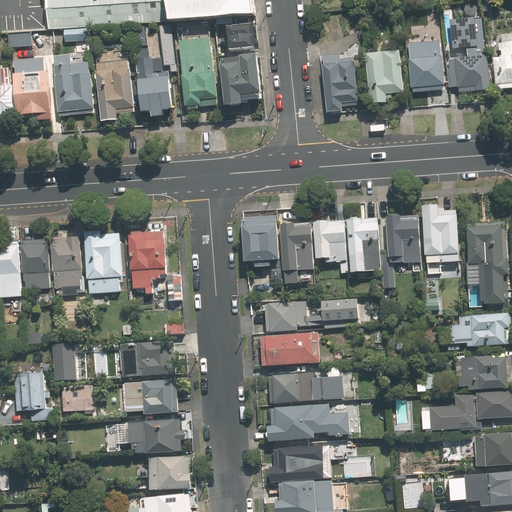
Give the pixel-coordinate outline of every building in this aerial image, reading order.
[(249,0),(49,0),(52,30),(250,14),(249,0)] [(484,14),(456,15),(458,48),(486,46),(484,14)] [(219,51),(255,48),(253,22),(217,25),(219,51)] [(511,88),(511,35),(502,36),(504,58),(499,59),(502,89),(511,88)] [(214,38),(183,40),(189,108),(219,105),(214,38)] [(447,46),(415,47),(417,97),(449,96),(447,46)] [(110,62),(101,63),(106,122),(123,120),(122,114),(139,112),(134,60),(127,60),(126,52),(109,53),(110,62)] [(409,53),(374,53),(373,103),(391,103),(391,94),(409,94),(409,53)] [(219,58),(224,106),(241,104),(240,94),(259,92),(255,54),(219,58)] [(360,54),(323,56),(326,114),(348,113),(347,106),(363,105),(360,54)] [(76,55),(56,57),(60,112),(97,109),(94,61),(76,62),(76,55)] [(53,56),(17,59),(23,119),(58,116),(53,56)] [(141,59),(144,81),(147,112),(158,111),(159,118),(171,117),(170,110),(181,109),(178,77),(166,79),(166,73),(158,74),(156,57),(141,59)] [(454,58),(455,85),(461,85),(461,91),(493,91),(493,57),(454,58)] [(15,67),(0,68),(0,119),(19,118),(15,67)] [(446,204),(428,204),(429,261),(462,260),(462,209),(446,210),(446,204)] [(423,212),(390,214),(392,262),(426,261),(423,212)] [(382,215),(350,218),(354,273),(387,270),(382,215)] [(283,217),(245,219),(248,263),(285,261),(283,217)] [(351,272),(348,219),(317,221),(319,259),(329,258),(329,262),(343,261),(344,272),(351,272)] [(150,232),(134,232),(136,288),(148,288),(148,294),(154,294),(155,298),(170,298),(167,221),(150,221),(150,232)] [(509,221),(472,222),(473,261),(468,261),(469,281),(472,281),(473,294),(485,293),(486,303),(511,302),(511,273),(511,257),(511,258),(509,221)] [(314,222),(285,223),(289,285),(318,284),(314,222)] [(126,231),(91,232),(93,292),(128,292),(126,231)] [(85,238),(55,239),(57,289),(87,288),(85,238)] [(53,240),(25,241),(27,290),(55,289),(53,240)] [(24,242),(0,242),(0,298),(25,298),(24,242)] [(184,275),(169,276),(171,302),(186,300),(184,275)] [(269,302),(269,330),(302,330),(302,325),(328,325),(328,328),(363,328),(363,298),(323,298),(324,316),(311,317),(311,301),(269,302)] [(443,332),(443,344),(511,343),(511,328),(511,327),(511,312),(465,313),(466,324),(454,325),(454,331),(443,332)] [(188,322),(165,323),(166,336),(189,335),(188,322)] [(137,324),(123,324),(123,337),(137,337),(137,324)] [(46,331),(32,332),(32,346),(47,345),(46,331)] [(321,332),(265,335),(266,365),(322,361),(321,332)] [(177,341),(125,343),(127,376),(178,374),(177,341)] [(81,354),(87,354),(87,343),(56,344),(57,382),(81,382),(81,354)] [(511,353),(459,358),(461,390),(511,386),(511,353)] [(270,375),(272,402),(349,398),(347,371),(270,375)] [(50,373),(17,374),(19,411),(33,410),(34,424),(56,423),(56,410),(52,410),(50,373)] [(457,373),(420,375),(421,391),(458,389),(457,373)] [(180,379),(124,384),(127,413),(150,411),(150,415),(183,412),(180,379)] [(66,385),(67,413),(87,412),(87,417),(99,417),(97,384),(66,385)] [(511,388),(479,391),(481,418),(511,416),(511,388)] [(423,405),(424,427),(479,427),(479,393),(459,394),(460,405),(423,405)] [(331,403),(275,407),(276,425),(273,426),(274,442),(321,439),(320,432),(331,431),(331,436),(353,435),(351,412),(332,413),(331,403)] [(104,433),(106,450),(120,449),(120,444),(137,442),(139,454),(182,450),(179,417),(132,422),(132,430),(104,433)] [(511,431),(477,434),(480,466),(511,463),(511,431)] [(275,465),(275,480),(334,477),(333,446),(279,448),(279,465),(275,465)] [(135,463),(136,489),(197,486),(196,455),(153,457),(154,462),(135,463)] [(511,469),(472,473),(474,499),(485,498),(485,506),(511,503),(511,469)] [(281,499),(282,511),(325,511),(341,511),(340,507),(351,507),(349,481),(339,482),(339,479),(323,480),(322,478),(285,480),(286,498),(281,499)] [(197,511),(197,493),(143,497),(144,506),(128,507),(128,511),(197,511)] [(52,511),(52,503),(42,503),(42,511),(52,511)]
